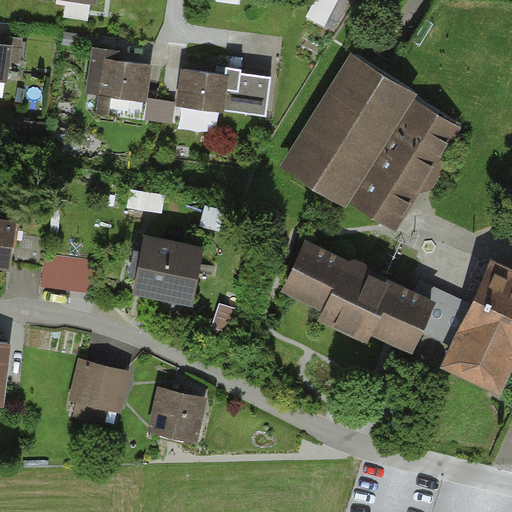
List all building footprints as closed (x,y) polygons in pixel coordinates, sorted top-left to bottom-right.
[(15,44),(0,42),(0,78),(11,79),(15,44)] [(151,95),(154,64),(114,60),(115,49),(98,47),(94,89),(151,95)] [(423,96),(357,54),(288,162),(354,204),(420,101),(423,96)] [(232,76),(185,71),(182,101),(271,111),(274,80),(248,78),(248,71),(232,70),(232,76)] [(460,127),(420,101),(354,204),(395,230),(460,127)] [(178,118),(190,119),(188,128),(203,130),(207,106),(180,102),(178,118)] [(132,203),(166,209),(169,192),(135,186),(132,203)] [(20,218),(0,215),(0,262),(15,264),(20,218)] [(207,245),(155,234),(145,284),(197,295),(207,245)] [(440,302),(313,241),(292,284),(333,303),(331,309),(376,330),(378,325),(416,343),(424,325),(460,342),(477,307),(445,292),(440,302)] [(97,262),(47,256),(43,288),(93,294),(97,262)] [(477,307),(460,342),(451,360),(508,388),(511,379),(511,275),(495,268),(477,307)] [(9,344),(0,342),(0,405),(1,405),(9,344)] [(130,368),(83,358),(71,413),(118,423),(130,368)] [(209,397),(163,386),(153,427),(199,438),(209,397)]
